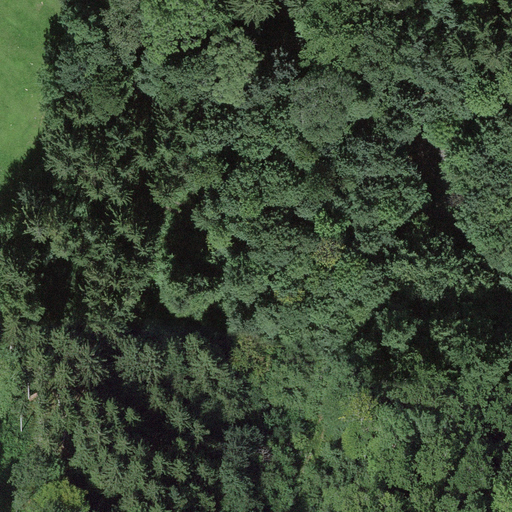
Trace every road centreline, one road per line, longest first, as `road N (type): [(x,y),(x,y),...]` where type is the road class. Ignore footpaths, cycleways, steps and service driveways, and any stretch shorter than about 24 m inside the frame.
road 1 (track): [(451,188),(399,230),(331,240),(248,222),(60,149)]
road 2 (track): [(511,75),(480,90),(457,122),(451,188),(475,250),(511,291)]
